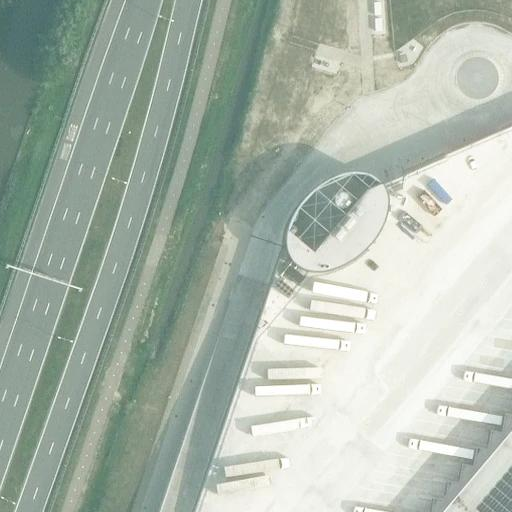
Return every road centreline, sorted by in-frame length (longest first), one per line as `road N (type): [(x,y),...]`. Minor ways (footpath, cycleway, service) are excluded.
road 1 (primary): [(25,511),(104,292),(188,0)]
road 2 (primary): [(140,0),(0,432)]
